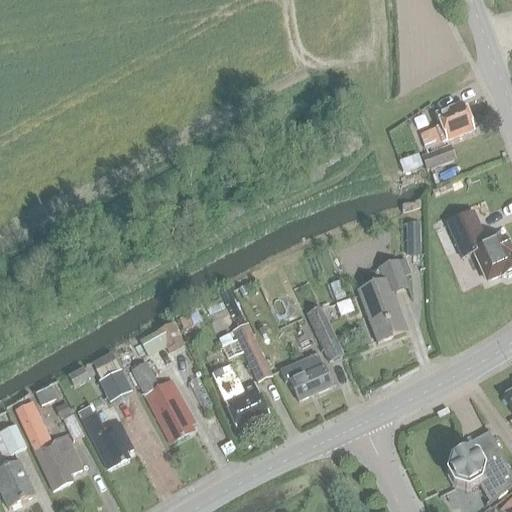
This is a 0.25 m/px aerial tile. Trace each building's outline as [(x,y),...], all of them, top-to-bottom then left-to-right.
[(474,133),(463,105),(435,116),(440,128),(436,130),(442,146),(474,133)] [(421,159),(426,173),(455,162),(450,148),(421,159)] [(511,255),(505,241),(489,248),(473,215),(447,227),(463,261),(475,256),(488,284),(501,278),(502,279),(507,281),(511,278),(511,258),(511,257),(511,256),(511,255)] [(421,259),(420,226),(406,227),(407,259),(421,259)] [(378,346),(407,335),(393,296),(408,290),(404,279),(412,276),(406,261),(379,272),(384,284),(358,294),(378,346)] [(344,358),(322,311),(307,318),(329,365),(344,358)] [(181,322),(186,332),(203,325),(198,314),(181,322)] [(147,360),(165,351),(168,357),(184,348),(171,325),(156,334),(157,335),(139,345),(147,360)] [(273,379),(249,327),(233,334),(237,343),(222,350),(228,363),(243,356),(257,387),(273,379)] [(91,365),(101,383),(120,372),(111,355),(91,365)] [(323,369),(317,357),(280,374),(285,386),(290,384),(299,405),(333,390),(324,369),(323,369)] [(160,391),(147,366),(132,374),(171,447),(190,436),(187,431),(196,426),(173,384),(160,391)] [(255,386),(242,391),(232,369),(213,377),(224,404),(225,404),(228,411),(237,432),(269,417),(260,397),(259,397),(255,386)] [(120,373),(102,383),(99,385),(110,406),(132,395),(120,373)] [(32,406),(30,407),(15,414),(53,494),(73,485),(70,479),(83,473),(66,438),(51,445),(32,406)] [(55,411),(60,422),(71,417),(66,406),(55,411)] [(0,434),(16,426),(10,412),(0,417),(0,434)] [(121,426),(105,434),(96,416),(82,423),(108,472),(130,461),(127,456),(134,452),(121,426)] [(64,424),(73,444),(84,440),(74,419),(64,424)] [(15,429),(0,436),(0,438),(9,458),(27,450),(17,428),(15,429)] [(446,474),(446,479),(452,489),(456,492),(466,495),(471,495),(481,489),(489,505),(485,508),(486,510),(511,489),(511,476),(487,430),(486,431),(496,449),(479,458),(478,457),(466,454),(462,454),(452,460),(449,464),(446,474)] [(0,473),(0,493),(8,511),(9,511),(36,499),(19,464),(0,473)]
